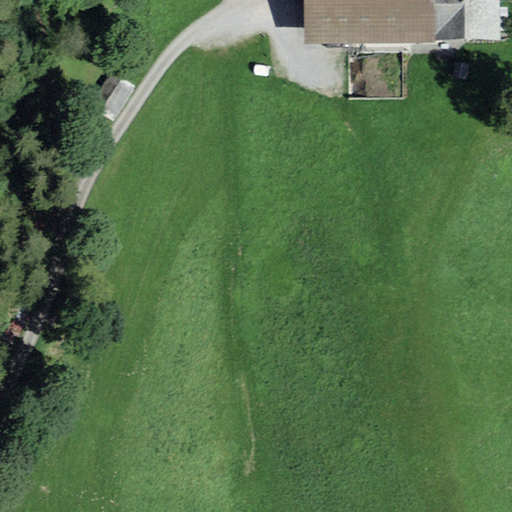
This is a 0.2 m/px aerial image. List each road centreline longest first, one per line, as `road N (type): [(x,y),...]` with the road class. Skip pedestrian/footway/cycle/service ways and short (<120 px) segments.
road 1 (track): [(62,232),(141,89),(203,24),(256,0)]
road 2 (track): [(0,406),(62,232)]
